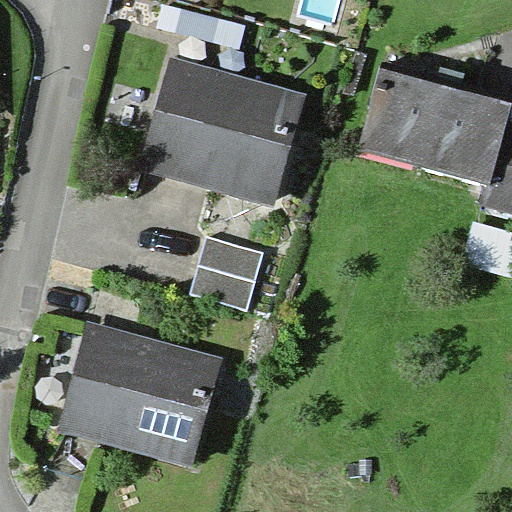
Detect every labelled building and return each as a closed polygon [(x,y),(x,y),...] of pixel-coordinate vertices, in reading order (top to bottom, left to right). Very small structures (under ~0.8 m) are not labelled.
[(298,99),(175,66),(146,169),(269,203),(298,99)] [(506,112),(383,78),(364,148),(487,182),(506,112)] [(511,124),(510,123),(486,209),(511,215),(511,124)] [(511,234),(474,223),(462,264),(511,278),(511,234)] [(203,237),(184,294),(248,316),(267,258),(203,237)] [(214,364),(90,331),(64,429),(188,461),(214,364)]
